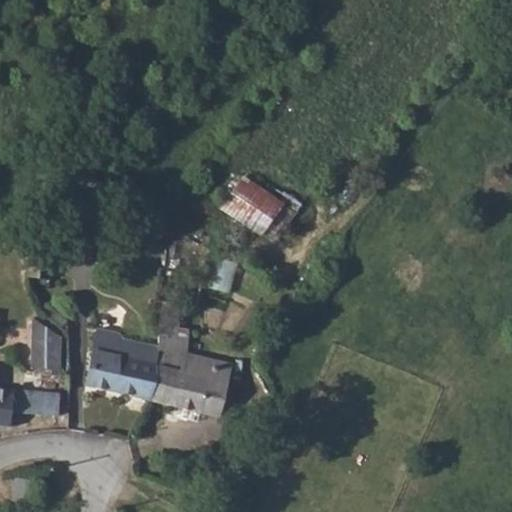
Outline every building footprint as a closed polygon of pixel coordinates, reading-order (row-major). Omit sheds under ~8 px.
[(242,172),(220,208),(271,239),(293,203),(242,172)] [(46,219),(19,220),(19,262),(47,262),(46,219)] [(62,370),(63,326),(32,326),(31,369),(62,370)] [(100,393),(136,405),(146,378),(142,375),(125,370),(131,353),(104,343),(97,361),(81,357),(75,385),(100,393)] [(146,378),(136,405),(203,430),(220,388),(150,359),(142,375),(146,378)] [(0,411),(41,418),(45,403),(0,395),(0,411)]
